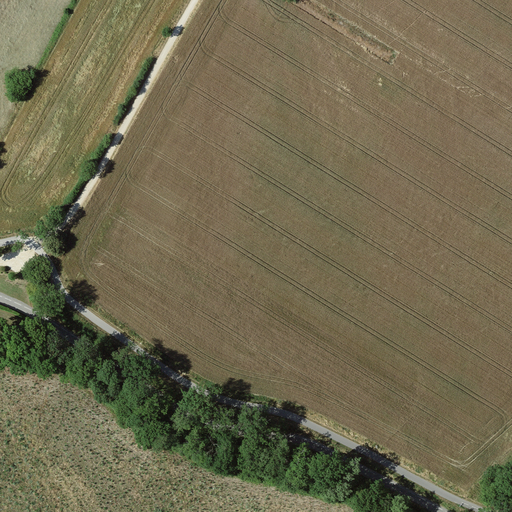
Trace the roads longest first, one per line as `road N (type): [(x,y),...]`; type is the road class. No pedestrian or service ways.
road 1 (unclassified): [(0,298),(219,423),(308,442),(443,511)]
road 2 (track): [(0,260),(35,245),(71,213),(195,0)]
